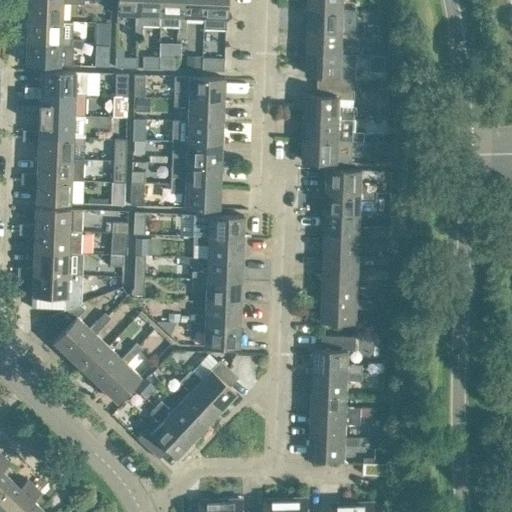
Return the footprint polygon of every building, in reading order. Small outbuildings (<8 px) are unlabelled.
[(61,20),(62,2),(61,0),(27,0),(27,19),(61,20)] [(139,13),(139,0),(117,0),(116,14),(135,14),(135,13),(139,13)] [(160,25),(160,0),(139,0),(139,13),(135,13),(135,14),(135,24),(142,24),(142,25),(160,25)] [(182,15),(182,0),(160,0),(160,25),(178,26),(178,15),(182,15)] [(204,16),(204,0),(182,0),(182,15),(178,15),(178,26),(185,26),(186,15),(204,16)] [(225,29),(226,17),(226,0),(204,0),(204,16),(203,28),(225,29)] [(308,0),(308,8),(358,10),(359,2),(345,1),(345,0),(308,0)] [(308,8),(308,29),(344,31),(357,31),(358,10),(308,8)] [(376,10),(364,10),(364,19),(376,19),(376,10)] [(27,19),(26,40),(61,42),(60,46),(71,46),(71,38),(72,39),(73,21),(61,20),(27,19)] [(142,35),(142,25),(142,24),(135,24),(134,35),(142,35)] [(185,37),(185,26),(178,26),(177,37),(185,37)] [(344,44),(344,31),(307,29),(307,51),(356,53),(357,45),(344,44)] [(72,64),(72,46),(82,46),(82,39),(72,39),(71,38),(71,46),(60,46),(61,42),(26,40),(25,62),(72,64)] [(307,51),(306,73),(318,74),(317,84),(355,85),(356,53),(307,51)] [(158,68),(159,56),(143,55),(142,67),(158,68)] [(137,56),(115,56),(115,66),(137,67),(137,56)] [(176,56),(159,56),(158,68),(176,69),(176,56)] [(224,70),(224,57),(202,57),(202,69),(224,70)] [(86,93),(87,71),(40,69),(40,86),(32,86),(31,97),(39,97),(39,92),(86,93)] [(146,96),(146,74),(134,73),(133,96),(146,96)] [(223,99),(224,77),(174,75),(173,97),(223,99)] [(354,98),(355,85),(317,84),(317,94),(305,94),(305,116),(354,118),(354,109),(341,109),(341,98),(354,98)] [(85,115),(86,93),(39,92),(39,97),(38,113),(85,115)] [(134,97),(134,109),(144,109),(145,97),(134,97)] [(222,121),(223,99),(173,97),(173,105),(187,106),(187,119),(222,121)] [(127,117),(127,99),(111,99),(111,116),(127,117)] [(85,136),(85,115),(38,113),(38,129),(30,129),(30,140),(38,140),(38,135),(73,136),(85,136)] [(353,130),(354,118),(305,116),(304,137),(353,139),(364,140),(365,131),(353,130)] [(145,118),(133,117),(132,139),(144,139),(145,118)] [(222,121),(187,119),(173,119),(172,140),(221,142),(222,121)] [(72,158),(73,136),(38,135),(38,140),(37,157),(72,158)] [(353,148),(353,139),(304,137),(303,160),(352,161),(353,148)] [(125,160),(126,139),(114,138),(113,160),(125,160)] [(221,164),(221,142),(172,140),(171,162),(221,164)] [(29,172),(28,183),(36,183),(36,178),(71,179),(82,180),(83,158),(72,158),(37,157),(36,173),(29,172)] [(125,182),(125,160),(113,160),(113,182),(125,182)] [(220,185),(221,164),(171,162),(170,183),(220,185)] [(362,183),(362,169),(362,168),(328,167),(327,189),(376,191),(377,183),(362,183)] [(144,170),(131,169),(131,182),(143,182),(144,170)] [(70,201),(71,179),(36,178),(36,183),(35,200),(70,201)] [(143,182),(131,182),(130,204),(143,205),(143,182)] [(219,207),(220,185),(170,183),(170,192),(185,192),(184,206),(219,207)] [(376,200),(376,191),(327,189),(326,211),(361,212),(361,199),(376,200)] [(81,230),(82,208),(35,206),(34,223),(27,223),(26,234),(34,234),(34,229),(81,230)] [(144,233),(145,211),(134,211),(133,233),(144,233)] [(360,226),(361,212),(326,211),(325,232),(374,234),(375,226),(360,226)] [(243,237),(244,215),(194,213),(193,235),(243,237)] [(127,232),(127,222),(112,221),(112,231),(127,232)] [(80,252),(81,230),(34,229),(34,234),(33,250),(80,252)] [(126,254),(127,232),(112,231),(111,254),(122,254),(126,254)] [(374,243),(374,234),(325,232),(324,254),(359,255),(360,242),(374,243)] [(193,235),(192,257),(207,258),(242,259),(243,237),(193,235)] [(148,238),(135,238),(134,254),(135,254),(147,255),(148,238)] [(25,266),(25,277),(32,277),(32,272),(68,273),(82,274),(82,252),(80,252),(33,250),(33,266),(25,266)] [(122,265),(122,254),(111,254),(110,265),(122,265)] [(359,269),(359,255),(324,254),(323,276),(373,278),(373,269),(359,269)] [(145,255),(135,255),(134,276),(144,277),(145,255)] [(241,280),(242,259),(207,258),(206,270),(192,270),(191,278),(241,280)] [(32,294),(32,307),(65,308),(69,306),(78,303),(81,302),(82,274),(68,273),(32,272),(32,277),(33,277),(32,294)] [(143,294),(144,277),(134,276),(134,287),(131,290),(131,294),(143,294)] [(372,286),(373,278),(323,276),(323,297),(357,298),(358,285),(372,286)] [(240,302),(241,280),(191,278),(191,287),(206,287),(205,301),(240,302)] [(357,299),(357,298),(323,297),(322,319),(357,321),(357,307),(372,307),(372,299),(357,299)] [(239,323),(240,302),(205,301),(205,314),(190,313),(190,322),(239,323)] [(84,308),(78,303),(69,306),(69,308),(47,316),(62,330),(52,340),(69,356),(92,331),(95,333),(102,325),(97,320),(89,328),(77,316),(84,308)] [(104,312),(97,320),(102,325),(110,317),(104,312)] [(238,346),(239,323),(190,322),(190,330),(204,331),(204,344),(238,346)] [(149,334),(155,328),(149,323),(143,329),(149,334)] [(108,346),(95,333),(92,331),(69,356),(84,370),(108,346)] [(314,347),(313,370),(362,372),(363,363),(348,363),(349,349),(356,349),(356,335),(322,334),(322,348),(314,347)] [(136,342),(128,349),(134,355),(141,347),(136,342)] [(127,363),(134,355),(128,349),(121,357),(108,346),(84,370),(100,385),(124,360),(127,363)] [(190,369),(184,375),(221,409),(236,393),(229,387),(238,377),(219,359),(201,379),(190,369)] [(140,376),(127,363),(124,360),(100,385),(117,401),(140,376)] [(362,380),(362,372),(313,370),(312,391),(347,393),(348,379),(362,380)] [(221,409),(184,375),(179,380),(189,391),(180,400),(206,424),(221,409)] [(347,406),(347,393),(312,391),(311,413),(361,415),(361,407),(347,406)] [(206,424),(180,400),(171,410),(161,400),(155,407),(191,440),(206,424)] [(191,440),(155,407),(149,412),(160,422),(150,432),(146,428),(137,438),(158,458),(168,449),(176,456),(191,440)] [(360,423),(361,415),(311,413),(310,434),(346,436),(346,422),(360,423)] [(345,444),(359,445),(359,436),(346,436),(310,434),(310,456),(345,458),(345,444)] [(0,487),(10,477),(1,469),(9,461),(2,454),(0,456),(0,487)] [(390,474),(389,462),(364,461),(363,473),(390,474)] [(0,511),(6,511),(33,484),(26,478),(19,486),(10,477),(0,487),(0,511)] [(36,511),(41,507),(33,499),(40,491),(33,484),(6,511),(36,511)] [(308,511),(308,496),(287,497),(286,511),(308,511)] [(242,511),(243,497),(221,498),(221,511),(242,511)] [(286,511),(287,497),(265,497),(265,511),(286,511)] [(221,511),(221,498),(200,498),(200,511),(221,511)] [(352,511),(352,501),(330,501),(330,511),(352,511)] [(374,511),(374,501),(352,501),(352,511),(374,511)]
